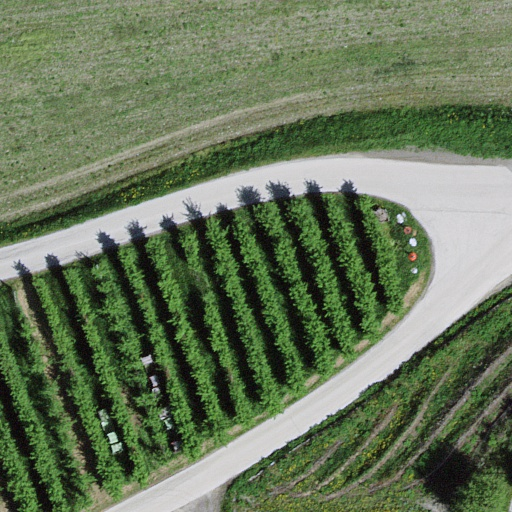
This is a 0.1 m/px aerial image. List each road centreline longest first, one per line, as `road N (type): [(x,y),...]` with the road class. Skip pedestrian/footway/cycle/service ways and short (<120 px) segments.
road 1 (unclassified): [(0,262),(269,181),(337,171),(419,180),(511,222)]
road 2 (unclassified): [(511,224),(441,307),(170,511)]
